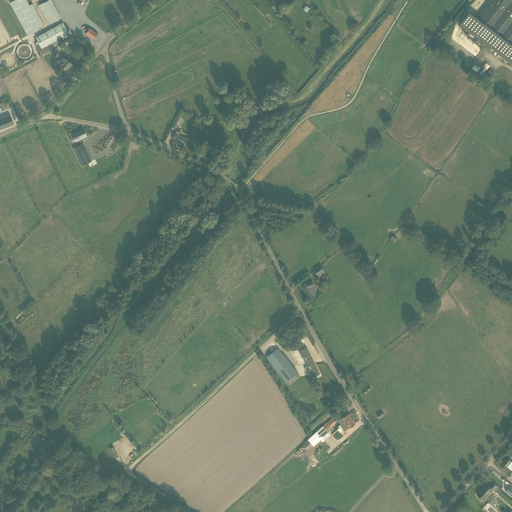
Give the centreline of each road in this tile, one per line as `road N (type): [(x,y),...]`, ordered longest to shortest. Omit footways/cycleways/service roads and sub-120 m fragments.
road 1 (unclassified): [(427,511),(340,381),(235,187),(127,130)]
road 2 (track): [(340,381),(417,325),(511,191)]
road 3 (track): [(301,312),(131,472)]
road 4 (track): [(301,97),(383,0)]
